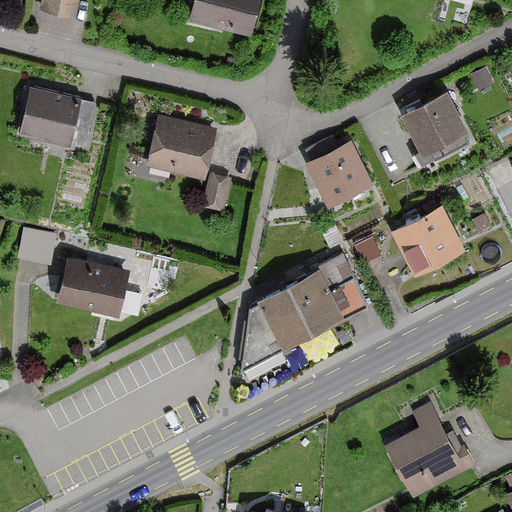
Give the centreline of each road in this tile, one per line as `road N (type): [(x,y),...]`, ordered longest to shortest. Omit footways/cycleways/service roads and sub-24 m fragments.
road 1 (secondary): [(511,292),(89,511)]
road 2 (residential): [(275,91),(270,125),(280,137),(295,137),(511,36)]
road 3 (residential): [(0,34),(275,91)]
